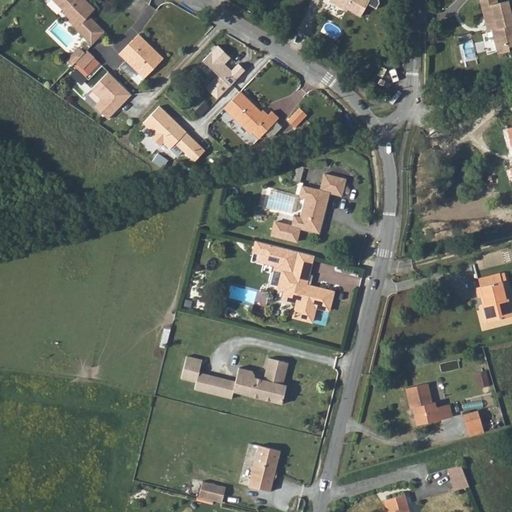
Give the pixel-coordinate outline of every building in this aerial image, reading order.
[(92,42),(105,28),(88,12),(94,5),(89,0),(54,0),(63,7),(61,8),(68,16),(67,17),(75,25),(75,26),(92,42)] [(368,3),(376,8),(380,3),(378,0),(329,0),(329,1),(346,11),(347,9),(360,17),(368,3)] [(495,0),(478,0),(485,24),(493,22),(494,27),(489,29),(494,45),(506,43),(508,47),(511,45),(511,0),(507,0),(497,3),(495,0)] [(135,28),(116,48),(145,75),(164,56),(135,28)] [(508,51),(508,47),(506,43),(494,45),(497,54),(508,51)] [(79,44),(72,53),(77,58),(85,50),(79,44)] [(217,44),(203,58),(218,72),(206,86),(218,97),(245,68),(238,62),(232,68),(222,60),(228,54),(217,44)] [(77,58),(76,60),(83,67),(94,55),(87,48),(85,50),(77,58)] [(68,65),(70,66),(76,60),(77,58),(72,53),(67,58),(71,62),(68,65)] [(99,60),(94,55),(83,67),(84,68),(88,72),(99,60)] [(389,62),(385,59),(381,66),(386,68),(389,62)] [(109,69),(92,88),(102,97),(96,104),(109,117),(116,109),(115,108),(119,103),(121,105),(132,92),(109,69)] [(267,114),(266,116),(260,111),(240,91),(224,108),(250,133),(252,131),(258,137),(278,117),(271,111),(267,114)] [(199,105),(194,110),(200,116),(205,110),(199,105)] [(159,106),(143,123),(153,135),(150,138),(160,147),(163,145),(170,151),(175,146),(195,163),(206,151),(159,106)] [(300,106),(288,119),(296,126),(308,113),(300,106)] [(155,159),(152,162),(162,169),(168,160),(160,154),(155,159)] [(293,178),(301,179),(302,168),(294,167),(293,178)] [(345,178),(323,173),(319,189),(300,185),(297,196),(303,198),(298,216),(292,215),(290,225),(273,221),(270,235),(296,243),(299,229),(318,234),(328,192),(340,195),(345,178)] [(272,270),(282,272),(292,274),(298,252),(254,241),(251,252),(258,255),(256,262),(273,266),(272,270)] [(313,256),(298,252),(292,274),(282,272),(279,289),(285,292),(283,300),(298,304),(296,312),(303,313),(301,320),(312,323),(316,309),(328,312),(334,293),(306,287),(303,286),(304,280),(307,281),(313,256)] [(508,289),(504,273),(500,274),(502,280),(480,286),(476,287),(478,297),(481,296),(487,321),(511,315),(506,290),(508,289)] [(502,280),(500,274),(478,279),(480,286),(502,280)] [(200,360),(185,357),(180,378),(195,381),(197,372),(200,360)] [(280,389),(282,384),(287,362),(267,357),(263,376),(261,384),(251,382),(253,374),(250,370),(238,367),(234,381),(197,372),(195,381),(192,389),(230,398),(232,391),(280,404),(284,390),(280,389)] [(452,367),(460,365),(458,358),(442,362),(443,369),(452,367)] [(489,385),(489,373),(479,373),(478,385),(489,385)] [(261,384),(263,376),(253,374),(251,382),(261,384)] [(413,406),(417,424),(452,416),(449,404),(437,407),(436,401),(432,402),(428,383),(406,388),(410,407),(413,406)] [(462,414),(464,421),(479,417),(477,410),(462,414)] [(464,421),(468,436),(483,432),(479,417),(464,421)] [(272,471),(274,472),(279,450),(259,445),(248,486),(269,491),(272,478),(271,477),(272,471)] [(452,490),(466,486),(460,465),(446,469),(452,490)] [(198,497),(222,503),(226,487),(202,481),(198,497)] [(390,511),(389,511),(385,511),(409,511),(404,494),(388,498),(394,510),(392,511),(390,511)] [(392,511),(394,510),(388,498),(386,499),(389,511),(390,511),(392,511)]
